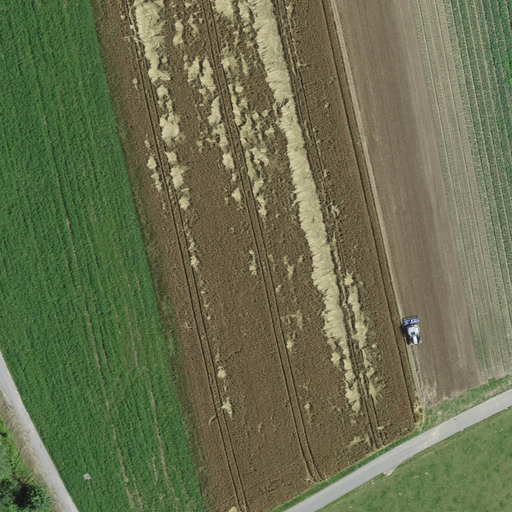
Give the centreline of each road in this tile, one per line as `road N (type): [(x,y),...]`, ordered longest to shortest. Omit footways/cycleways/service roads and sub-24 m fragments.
road 1 (unclassified): [(511,396),(298,511)]
road 2 (track): [(0,363),(72,511)]
